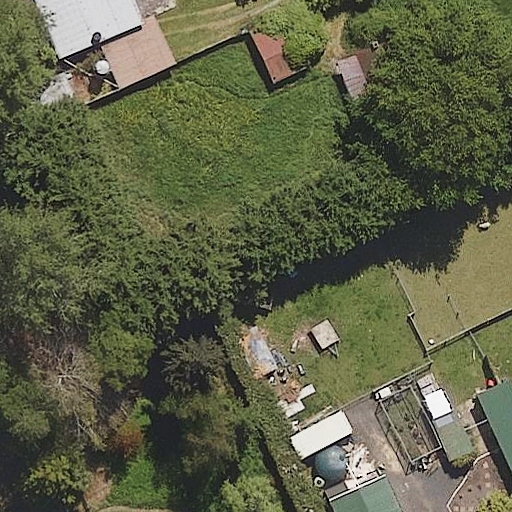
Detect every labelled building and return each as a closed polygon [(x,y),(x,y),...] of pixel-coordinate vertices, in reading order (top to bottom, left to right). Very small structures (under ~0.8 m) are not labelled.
[(139,17),(131,0),(32,0),(55,53),(139,17)] [(277,19),(249,32),(272,80),(300,67),(277,19)] [(393,96),(374,44),(335,58),(354,110),(393,96)] [(511,181),(495,189),(511,224),(511,181)] [(511,392),(506,380),(476,394),(511,469),(511,468),(511,392)] [(471,444),(442,385),(420,395),(449,455),(471,444)]
